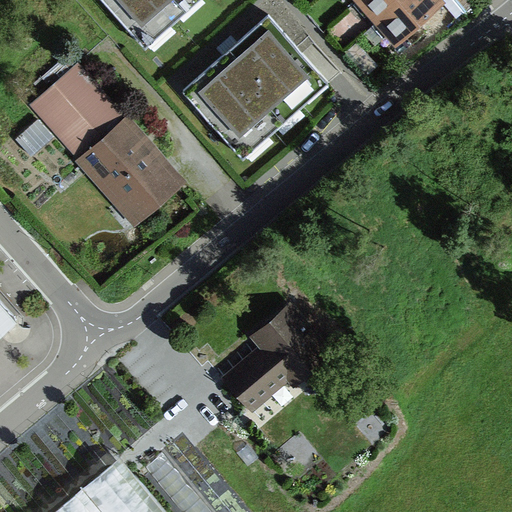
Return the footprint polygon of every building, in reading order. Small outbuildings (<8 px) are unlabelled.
[(190,0),(105,0),(142,42),(190,0)] [(363,0),(359,4),(377,26),(406,0),(363,0)] [(445,2),(443,0),(406,0),(377,26),(395,46),(445,2)] [(330,76),(270,4),(182,85),(243,152),(330,76)] [(125,114),(78,59),(30,101),(78,155),(125,114)] [(129,111),(125,114),(78,155),(76,157),(135,222),(187,175),(129,111)] [(41,115),(18,136),(34,153),(57,132),(41,115)] [(335,346),(290,294),(250,330),(263,346),(226,378),(252,407),(289,376),(294,381),(335,346)] [(0,336),(3,334),(10,342),(16,344),(25,341),(31,334),(32,328),(29,320),(22,311),(13,314),(0,300),(0,336)] [(163,511),(115,453),(43,511),(163,511)]
